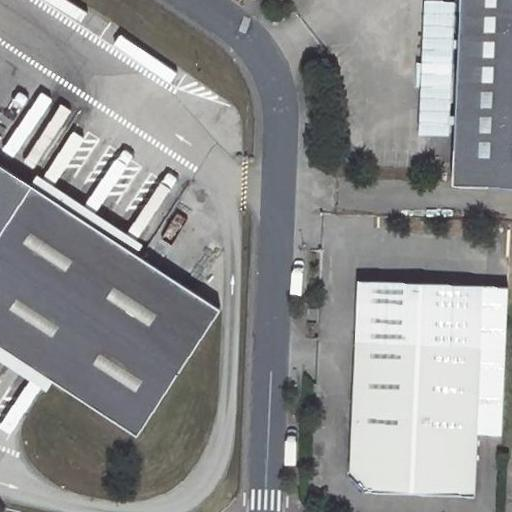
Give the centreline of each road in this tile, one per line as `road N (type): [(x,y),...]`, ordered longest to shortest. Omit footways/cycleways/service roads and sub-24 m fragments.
road 1 (residential): [(264,511),(284,136),(278,83),(243,35),(191,0)]
road 2 (unknown): [(0,10),(281,192)]
road 3 (unknown): [(404,0),(404,150)]
road 4 (unknown): [(278,83),(317,37),(387,0)]
